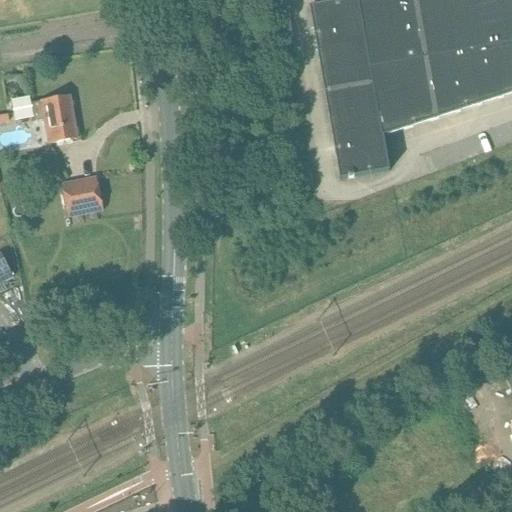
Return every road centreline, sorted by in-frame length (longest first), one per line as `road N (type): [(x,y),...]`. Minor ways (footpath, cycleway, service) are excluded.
road 1 (unknown): [(307,0),(297,10),(297,36),(327,194),(348,194),(511,120)]
road 2 (tertiary): [(169,337),(174,227),(159,0)]
road 3 (unclassified): [(0,399),(169,337)]
road 4 (tertiary): [(188,511),(169,337)]
